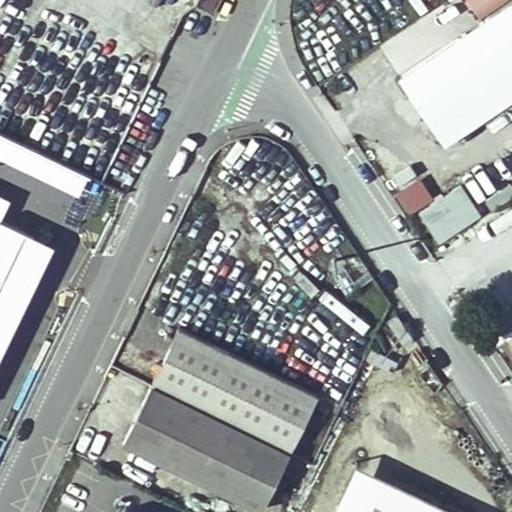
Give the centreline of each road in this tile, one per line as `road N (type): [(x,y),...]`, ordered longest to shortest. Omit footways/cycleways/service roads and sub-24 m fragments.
road 1 (unclassified): [(3,511),(245,23)]
road 2 (unclassified): [(245,23),(511,422)]
